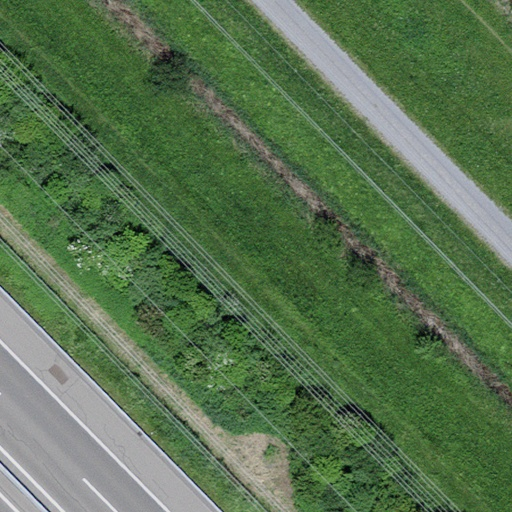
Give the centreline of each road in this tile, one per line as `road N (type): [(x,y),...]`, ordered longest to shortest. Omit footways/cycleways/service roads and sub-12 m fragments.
road 1 (track): [(270,0),(511,244)]
road 2 (motorway): [(116,511),(0,394)]
